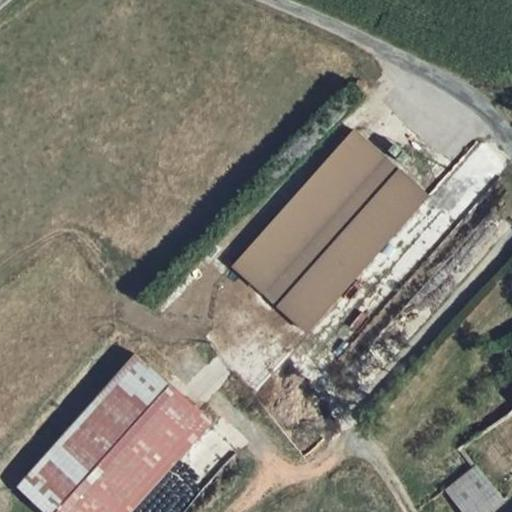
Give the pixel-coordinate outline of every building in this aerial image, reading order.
[(344,86),(313,123),(328,135),(359,98),(344,86)] [(257,224),(324,300),(408,206),(335,142),(330,143),(257,224)] [(481,143),(401,229),(428,254),(508,168),(481,143)] [(215,270),(291,336),(324,300),(257,224),(215,270)] [(24,511),(124,511),(197,428),(120,362),(5,496),(24,511)] [(479,511),(494,502),(464,465),(436,486),(457,511),(479,511)]
